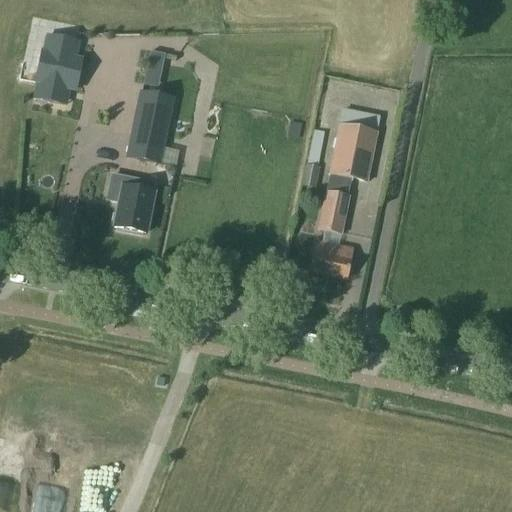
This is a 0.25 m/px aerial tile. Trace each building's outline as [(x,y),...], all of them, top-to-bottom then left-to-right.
[(73,93),(80,62),(74,60),(77,45),(46,38),(42,54),(40,54),(34,85),(36,86),(32,101),(44,104),(48,88),(73,93)] [(160,71),(163,57),(148,54),(146,68),(160,71)] [(130,161),(156,166),(169,100),(143,95),(130,161)] [(340,111),(323,193),(346,197),(349,183),(364,186),(378,119),(340,111)] [(314,171),(321,135),(310,133),(299,189),(314,191),(317,172),(314,171)] [(107,204),(119,206),(114,231),(145,237),(154,188),(111,180),(107,204)] [(316,233),(342,239),(349,200),(325,194),(316,233)] [(309,274),(346,281),(352,251),(321,246),(319,257),(313,256),(309,274)] [(0,475),(14,478),(20,445),(0,440),(0,475)]
